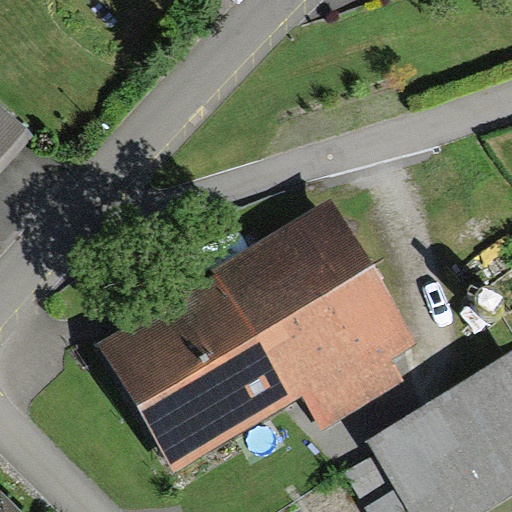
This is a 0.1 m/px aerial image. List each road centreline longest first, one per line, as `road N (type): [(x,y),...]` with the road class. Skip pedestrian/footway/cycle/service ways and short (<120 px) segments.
road 1 (residential): [(511,97),(102,232),(76,212)]
road 2 (residential): [(76,212),(280,0)]
road 3 (residential): [(87,511),(0,425)]
